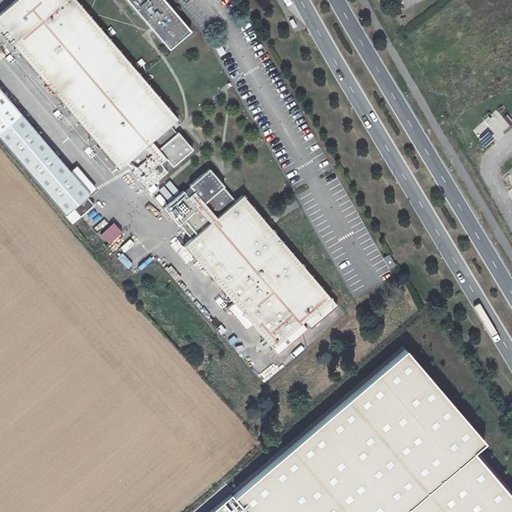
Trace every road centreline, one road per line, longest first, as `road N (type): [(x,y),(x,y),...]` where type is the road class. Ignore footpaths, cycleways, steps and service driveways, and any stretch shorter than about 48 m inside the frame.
road 1 (secondary): [(305,0),(511,356)]
road 2 (secondary): [(511,292),(338,0)]
